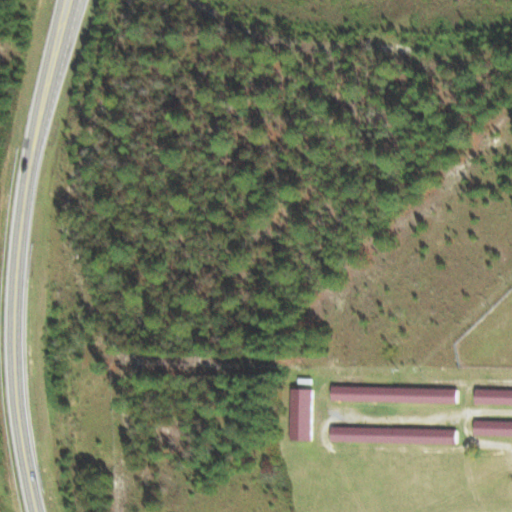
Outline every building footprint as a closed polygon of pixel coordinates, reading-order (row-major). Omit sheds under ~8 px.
[(459,402),(460,387),(335,384),(334,399),(459,402)] [(315,439),(317,387),(296,386),(294,438),(315,439)] [(511,388),(478,388),(478,402),(511,402),(511,388)] [(511,419),(478,418),(477,433),(511,433),(511,419)] [(458,442),(458,428),(334,425),(333,440),(458,442)]
